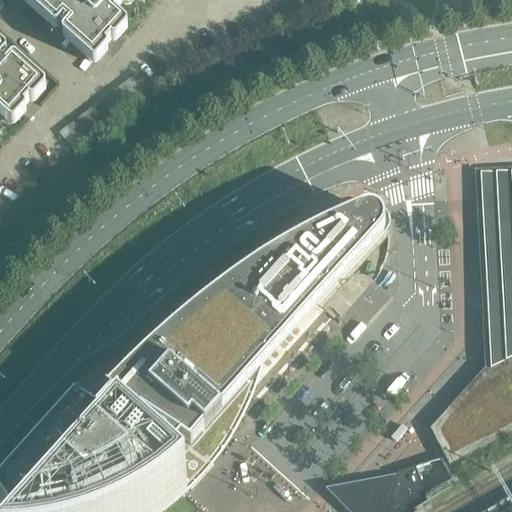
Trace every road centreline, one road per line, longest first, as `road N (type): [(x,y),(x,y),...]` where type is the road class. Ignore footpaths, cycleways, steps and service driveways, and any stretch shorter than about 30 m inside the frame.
road 1 (secondary): [(0,424),(133,279),(211,219),(301,168),(412,122),(511,102)]
road 2 (secondary): [(511,38),(380,67),(213,143),(135,198),(0,327)]
